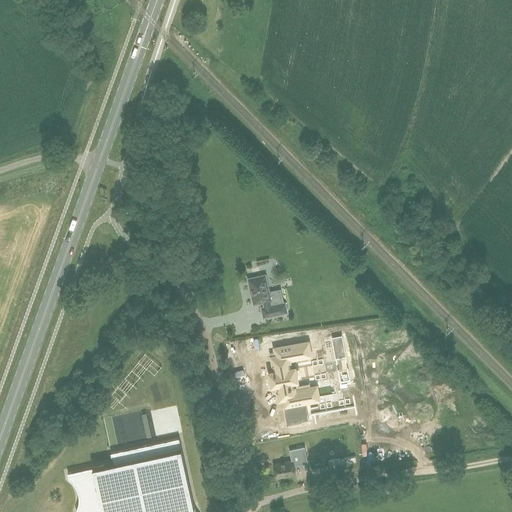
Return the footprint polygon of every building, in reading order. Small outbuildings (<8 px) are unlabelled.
[(261,308),(263,317),(287,312),(285,303),(271,306),(269,301),(271,300),(265,275),(248,279),(253,304),(263,302),(264,307),(261,308)] [(331,337),(335,358),(346,356),(342,335),(331,337)] [(289,359),(311,355),(308,341),(274,347),(275,352),(269,353),(270,358),(271,357),(274,371),(268,372),(271,386),(277,385),(279,395),(277,395),(278,399),(282,399),(283,406),(286,405),(287,410),(284,410),(287,423),(286,423),(286,425),(308,421),(304,402),(319,400),(317,385),(310,387),(309,383),(294,386),(293,381),(297,380),(295,367),(291,367),(289,359)] [(76,511),(196,511),(196,510),(194,507),(193,504),(179,438),(111,453),(113,463),(67,473),(69,479),(70,480),(72,482),(74,484),(75,485),(76,487),(77,489),(78,492),(78,494),(79,496),(79,498),(79,500),(79,503),(78,505),(78,507),(77,509),(76,511)] [(295,473),(293,465),(308,462),(304,446),(289,449),(291,461),(274,465),(277,477),(295,473)] [(337,466),(312,470),(314,482),(339,478),(339,474),(338,472),(337,466)]
